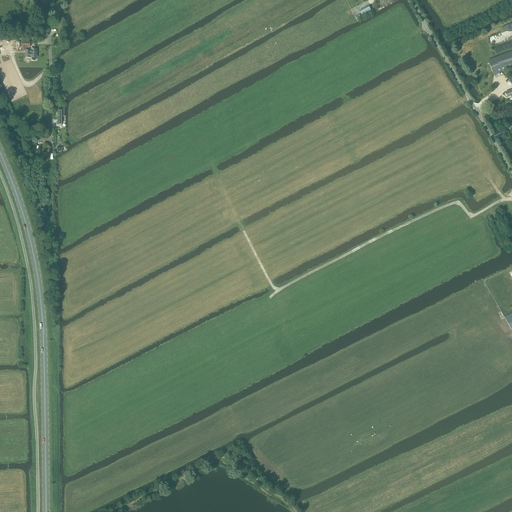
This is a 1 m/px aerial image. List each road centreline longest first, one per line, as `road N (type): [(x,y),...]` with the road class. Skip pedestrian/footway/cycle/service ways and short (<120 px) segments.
road 1 (primary): [(46,511),(39,293),(0,152)]
road 2 (track): [(241,230),(278,291),(453,203),(471,215),(511,199)]
road 3 (unclassified): [(511,171),(410,0)]
road 4 (unclassified): [(48,0),(50,134)]
